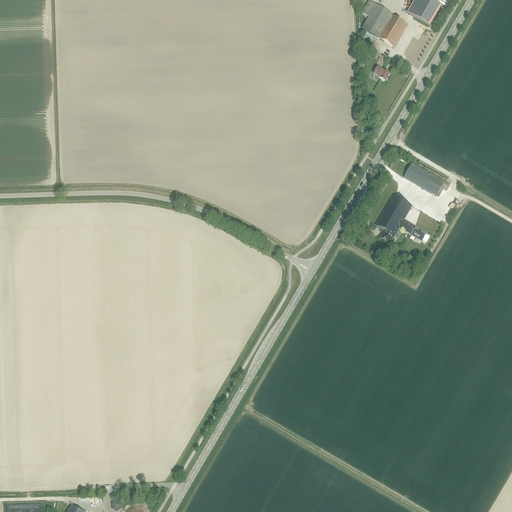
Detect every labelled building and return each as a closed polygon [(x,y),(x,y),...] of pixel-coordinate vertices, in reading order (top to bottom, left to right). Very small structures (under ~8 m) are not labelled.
[(430,0),(422,0),(412,17),(430,27),(442,7),(430,0)] [(408,25),(391,16),(392,15),(369,1),(361,14),(368,18),(362,29),(394,48),(408,25)] [(379,78),(385,82),(390,75),(383,71),(380,69),(376,75),(379,77),(379,78)] [(412,164),(403,178),(436,197),(444,183),(412,164)] [(403,221),(412,207),(393,196),(375,226),(384,231),(380,239),(388,244),(392,237),(393,238),(399,228),(411,235),(412,235),(411,236),(414,238),(415,237),(418,239),(417,240),(421,242),(421,241),(422,242),(427,234),(422,231),(419,230),(419,229),(415,227),(415,228),(403,221)] [(424,227),(433,217),(427,212),(418,222),(424,227)] [(118,511),(123,509),(123,503),(117,500),(112,503),(112,509),(116,511),(118,511)]
